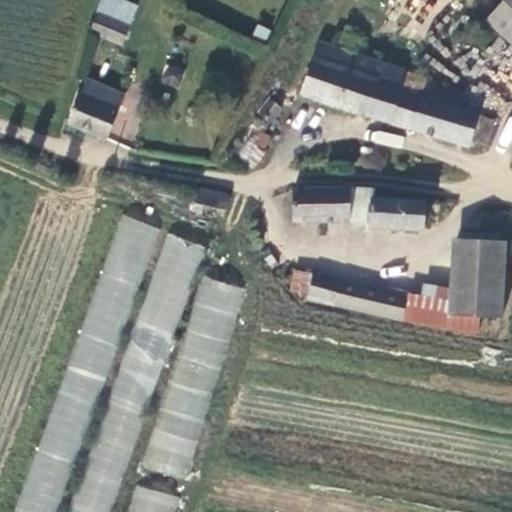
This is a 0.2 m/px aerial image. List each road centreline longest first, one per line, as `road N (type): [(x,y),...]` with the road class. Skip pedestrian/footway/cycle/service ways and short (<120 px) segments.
road 1 (unclassified): [(0,127),(91,158),(232,181),(511,187)]
road 2 (track): [(194,511),(247,372),(259,313),(257,276),(230,237),(251,181)]
